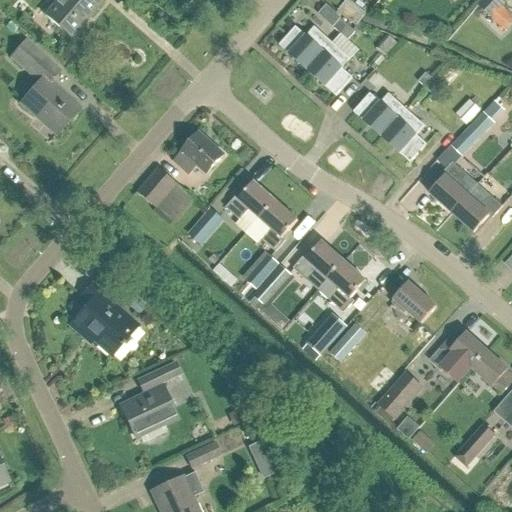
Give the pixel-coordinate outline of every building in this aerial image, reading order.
[(94,0),(58,0),(45,16),(71,39),(100,5),(94,0)] [(357,27),(366,15),(347,0),(338,12),(357,27)] [(484,0),(479,7),(493,19),(505,31),(511,23),(511,17),(502,9),(510,0),(484,0)] [(340,38),(351,25),(342,17),(331,30),(340,38)] [(10,23),(5,28),(12,35),(17,29),(10,23)] [(280,47),(308,72),(319,59),(332,44),(314,28),(306,37),(296,28),(280,47)] [(386,57),(397,45),(388,36),(376,49),(386,57)] [(56,136),(79,109),(48,82),(58,70),(42,55),(24,41),(11,56),(28,71),(38,80),(18,103),(56,136)] [(319,59),(308,72),(336,97),(353,79),(342,70),(350,60),(332,44),(319,59)] [(372,62),(368,67),(375,72),(379,68),(372,62)] [(426,89),(434,81),(426,74),(418,82),(426,89)] [(434,81),(426,89),(433,96),(441,87),(434,81)] [(382,138),(407,111),(389,95),(381,104),(370,95),(354,113),(382,138)] [(470,101),(456,115),(467,126),(481,112),(470,101)] [(495,102),(452,148),(462,158),(505,112),(495,102)] [(425,127),(407,111),(382,138),(411,164),(427,146),(416,136),(425,127)] [(198,167),(208,176),(224,158),(199,135),(182,153),(182,154),(174,163),(190,177),(198,167)] [(430,196),(452,215),(478,188),(467,178),(452,165),(442,176),(445,179),(430,196)] [(159,170),(138,194),(157,210),(178,186),(159,170)] [(260,222),(276,203),(255,184),(239,202),(236,199),(226,210),(240,222),(249,212),(260,222)] [(478,188),(452,215),(474,235),(489,218),(492,221),(502,209),(488,197),(478,188)] [(276,203),(260,222),(271,231),(262,241),(276,253),(286,242),(283,240),(298,223),(276,203)] [(202,248),(224,222),(210,210),(188,236),(202,248)] [(365,219),(353,226),(360,236),(371,229),(365,219)] [(294,269),(308,282),(320,292),(344,264),(323,245),(308,261),(304,258),(294,269)] [(279,266),(268,257),(246,282),(257,291),(279,266)] [(344,264),(320,292),(330,301),(345,314),(355,303),(352,300),(366,283),(344,264)] [(281,266),(249,303),(260,313),(292,276),(281,266)] [(422,326),(437,309),(409,285),(394,302),(396,303),(393,306),(406,317),(408,314),(422,326)] [(113,358),(140,328),(94,286),(86,295),(93,302),(71,326),(88,342),(91,338),(113,358)] [(138,315),(144,308),(130,295),(124,302),(138,315)] [(333,316),(308,344),(322,357),(346,329),(333,316)] [(356,326),(330,355),(341,364),(367,335),(356,326)] [(458,384),(470,370),(472,372),(487,354),(466,336),(460,343),(451,335),(443,344),(444,345),(439,351),(449,360),(441,369),(458,384)] [(363,359),(374,381),(396,370),(385,348),(363,359)] [(487,354),(472,372),(492,389),(493,388),(503,396),(511,387),(502,379),(508,372),(487,354)] [(138,440),(139,440),(142,445),(166,434),(164,428),(177,422),(161,386),(169,382),(181,377),(177,367),(149,380),(155,391),(122,406),(138,440)] [(406,373),(377,406),(396,422),(424,390),(406,373)] [(230,416),(235,428),(249,422),(244,410),(230,416)] [(468,469),(497,437),(484,426),(455,458),(468,469)] [(421,432),(412,442),(426,454),(434,445),(421,432)] [(264,442),(249,449),(263,478),(277,471),(264,442)] [(214,443),(185,457),(191,470),(221,456),(214,443)] [(0,488),(9,485),(0,463),(0,488)] [(159,511),(197,511),(181,478),(151,492),(159,511)]
